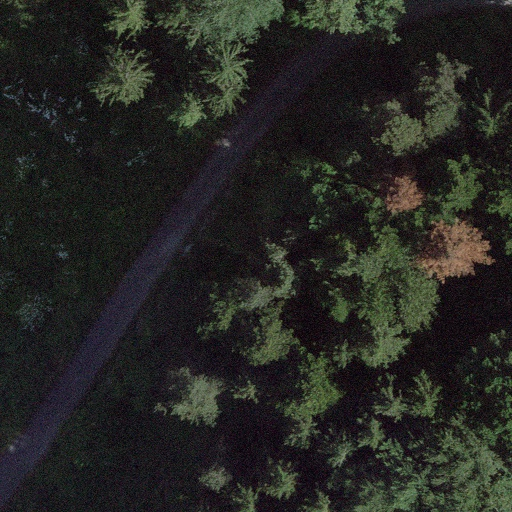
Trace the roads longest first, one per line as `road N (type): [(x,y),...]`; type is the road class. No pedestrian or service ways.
road 1 (track): [(447,0),(364,25),(314,56),(258,111),(191,201),(74,391),(0,488)]
road 2 (track): [(355,511),(388,445),(423,416),(511,404)]
